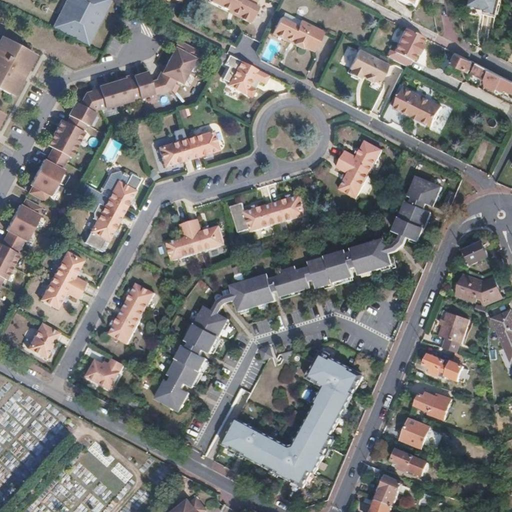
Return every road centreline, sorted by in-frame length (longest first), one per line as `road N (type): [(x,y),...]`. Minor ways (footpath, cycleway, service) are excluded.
road 1 (residential): [(403,351),(342,322),(272,337),(239,373),(189,465)]
road 2 (residential): [(487,185),(242,55)]
road 3 (residential): [(52,396),(159,199),(190,190)]
road 4 (residential): [(0,192),(59,82),(135,58),(145,40)]
road 5 (residential): [(338,511),(403,351)]
road 6 (residential): [(293,167),(314,160),(326,141),(316,109),(295,100),(273,107),(261,125),(263,148)]
road 7 (residential): [(189,465),(52,396)]
